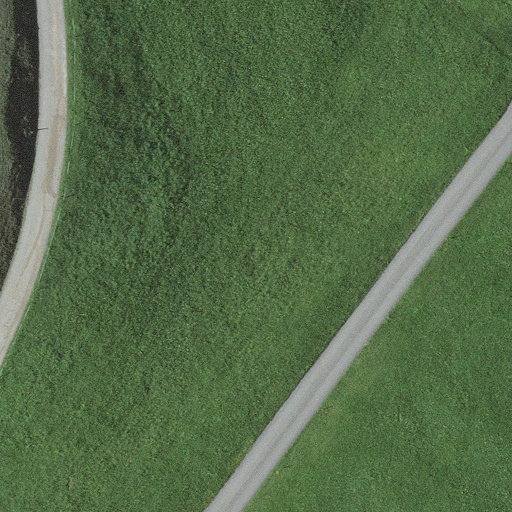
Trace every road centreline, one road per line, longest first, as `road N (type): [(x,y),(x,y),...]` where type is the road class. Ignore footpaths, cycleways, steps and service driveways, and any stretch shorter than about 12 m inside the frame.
road 1 (track): [(226,511),(397,275),(511,139)]
road 2 (track): [(53,0),(56,153),(34,252),(0,341)]
